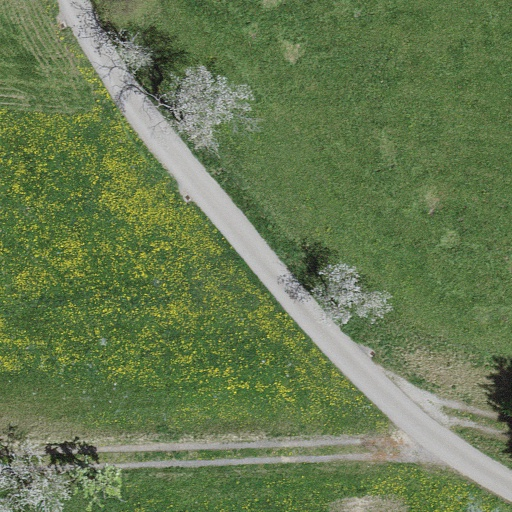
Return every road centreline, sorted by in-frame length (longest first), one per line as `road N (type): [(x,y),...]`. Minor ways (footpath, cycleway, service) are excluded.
road 1 (track): [(77,0),(246,239),(471,465),(511,496)]
road 2 (track): [(0,472),(302,460),(471,465)]
